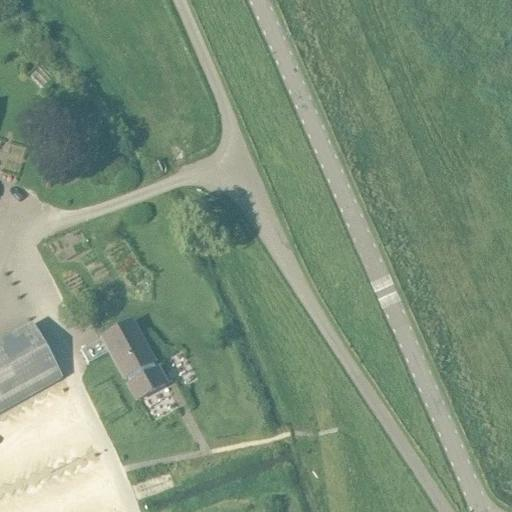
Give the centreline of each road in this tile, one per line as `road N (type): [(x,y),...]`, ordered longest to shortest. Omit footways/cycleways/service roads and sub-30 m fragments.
road 1 (residential): [(175,0),(301,284),(444,511)]
road 2 (unclassified): [(257,0),(478,511)]
